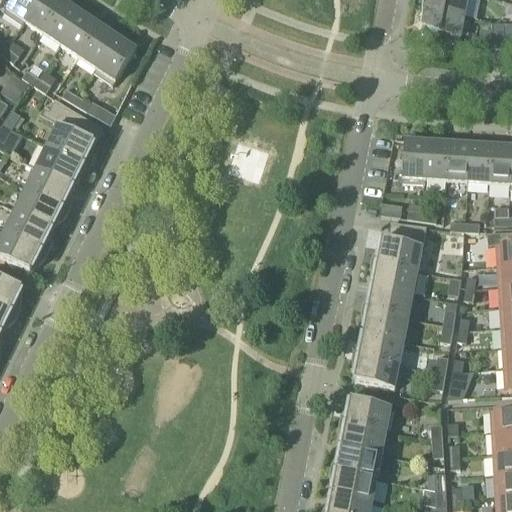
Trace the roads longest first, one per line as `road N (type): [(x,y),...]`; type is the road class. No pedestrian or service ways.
road 1 (residential): [(0,437),(201,23)]
road 2 (residential): [(288,511),(374,81)]
road 3 (residential): [(201,23),(374,81)]
road 4 (residential): [(374,81),(511,95)]
